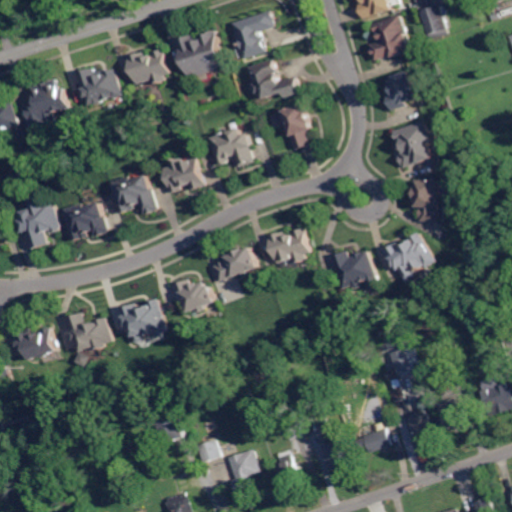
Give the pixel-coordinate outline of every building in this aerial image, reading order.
[(394,0),(398,9),(371,18),(366,5),(370,3),(369,0),(394,0)] [(452,35),(434,40),(433,35),(432,35),(424,11),(444,5),(452,29),(451,30),(452,35)] [(250,58),(239,23),(277,11),(280,20),(279,20),(281,26),(265,31),(271,51),(250,58)] [(410,55),(410,54),(397,58),(397,56),(381,61),(375,45),(384,42),(379,24),(406,15),(418,53),(410,55)] [(230,66),(192,79),(180,40),(193,36),(195,42),(202,39),(201,36),(218,30),(230,66)] [(175,74),(169,76),(170,81),(158,85),(156,80),(142,85),(134,56),(148,52),(149,54),(168,49),(175,74)] [(280,75),(283,74),(286,82),(302,77),(307,93),(289,98),(288,94),(264,101),(254,67),(280,60),(283,72),(279,73),(280,75)] [(100,72),(110,69),(111,71),(119,69),(128,96),(118,99),(117,98),(106,102),(106,103),(100,105),(100,104),(93,106),(82,72),(94,69),(94,70),(99,68),(100,72)] [(397,110),(392,95),(397,93),(393,83),(397,82),(395,77),(413,71),(422,98),(411,102),(411,105),(397,110)] [(64,90),(68,88),(74,108),(58,113),(62,125),(51,128),(51,125),(36,130),(29,108),(36,105),(34,100),(39,98),(35,87),(61,79),(64,90)] [(0,106),(5,104),(6,108),(7,107),(6,104),(16,101),(24,125),(7,131),(8,132),(0,134),(0,106)] [(301,150),(288,110),(308,103),(316,128),(312,129),(317,145),(301,150)] [(439,159),(410,169),(404,154),(408,153),(405,144),(404,144),(399,131),(429,120),(436,141),(433,142),(439,159)] [(246,135),(251,133),(260,162),(244,167),(240,155),(232,158),(233,161),(223,164),(215,137),(244,128),(246,135)] [(209,184),(196,188),(193,181),(185,184),(186,188),(176,191),(168,168),(175,166),(173,162),(186,158),(187,162),(201,158),(209,184)] [(164,209),(148,214),(145,204),(134,208),(135,211),(126,213),(116,182),(135,176),(136,180),(153,174),(164,209)] [(484,192),(479,181),(486,178),(491,189),(484,192)] [(441,221),(425,220),(425,218),(425,206),(422,206),(422,197),(421,197),(421,187),(422,187),(422,179),(443,180),(441,221)] [(51,204),(58,201),(66,226),(65,227),(66,230),(58,232),(58,229),(51,232),(54,243),(38,248),(33,231),(29,232),(23,213),(36,208),(33,199),(48,194),(51,204)] [(115,231),(99,236),(98,230),(93,232),(94,236),(80,241),(69,210),(89,203),(91,207),(105,202),(115,231)] [(316,252),(309,254),(310,259),(299,262),(298,258),(283,262),(274,235),(288,230),(291,238),(300,235),(299,231),(308,227),(316,252)] [(441,260),(431,267),(430,265),(420,272),(419,276),(414,279),(409,279),(403,268),(402,269),(390,251),(403,243),(407,248),(416,242),(414,239),(423,233),(441,260)] [(262,266),(225,280),(219,266),(221,265),(220,263),(231,259),(230,256),(236,254),(236,253),(248,248),(248,249),(255,247),(262,266)] [(381,276),(347,288),(336,257),(352,251),(354,257),(372,251),(381,276)] [(195,287),(203,284),(210,282),(211,286),(213,285),(219,301),(193,311),(187,297),(183,299),(178,283),(192,278),(195,287)] [(171,329),(170,331),(139,341),(134,324),(132,324),(127,308),(142,304),(143,308),(153,305),(152,302),(161,299),(171,329)] [(511,330),(506,333),(500,315),(511,311),(511,330)] [(92,325),(111,318),(119,340),(110,343),(111,346),(99,351),(98,348),(85,352),(81,340),(78,341),(76,334),(79,333),(73,316),(87,312),(92,325)] [(40,333),(55,327),(62,350),(36,360),(33,347),(26,349),(20,333),(38,327),(40,333)] [(416,369),(408,347),(393,352),(401,374),(416,369)] [(90,367),(81,362),(86,352),(95,357),(90,367)] [(17,380),(12,381),(13,383),(0,387),(0,392),(1,394),(0,394),(0,359),(9,356),(17,380)] [(290,374),(280,377),(278,370),(274,371),(272,365),(286,361),(290,374)] [(453,387),(448,372),(458,369),(463,384),(453,387)] [(395,402),(391,390),(394,389),(392,381),(402,378),(404,386),(403,386),(407,399),(395,402)] [(511,409),(493,416),(484,391),(511,382),(511,409)] [(463,415),(465,414),(467,413),(470,424),(467,425),(461,427),(461,429),(456,431),(455,429),(449,431),(440,404),(446,402),(449,401),(458,398),(459,401),(462,410),(463,415)] [(428,413),(430,412),(438,439),(431,441),(428,442),(421,445),(420,445),(411,418),(412,418),(413,418),(420,415),(419,412),(423,410),(428,409),(428,413)] [(167,444),(164,436),(159,418),(180,411),(189,437),(186,438),(181,440),(177,441),(172,442),(167,444)] [(334,431),(336,430),(339,429),(341,434),(342,433),(342,434),(346,446),(348,450),(350,457),(352,464),(339,468),(332,470),(331,470),(331,469),(324,447),(322,440),(323,440),(319,422),(330,419),(332,426),(333,429),(334,431)] [(293,439),(288,424),(300,420),(304,436),(303,436),(297,438),(293,439)] [(387,448),(382,450),(381,450),(380,450),(372,453),(370,448),(360,451),(356,439),(373,434),(388,429),(394,446),(390,447),(387,448)] [(207,463),(201,446),(219,440),(225,457),(207,463)] [(240,504),(239,499),(239,498),(234,481),(239,479),(238,475),(237,472),(233,457),(236,456),(257,450),(264,473),(256,475),(260,487),(261,491),(263,497),(255,500),(248,502),(240,504)] [(288,488),(280,464),(280,463),(284,462),(282,454),(293,450),(295,456),(296,458),(304,483),(288,488)] [(153,481),(152,476),(151,470),(162,467),(163,473),(164,478),(162,479),(153,481)] [(173,511),(169,499),(170,499),(181,495),(190,492),(196,509),(197,511),(173,511)] [(480,511),(478,502),(491,498),(493,497),(494,497),(499,511),(480,511)]
